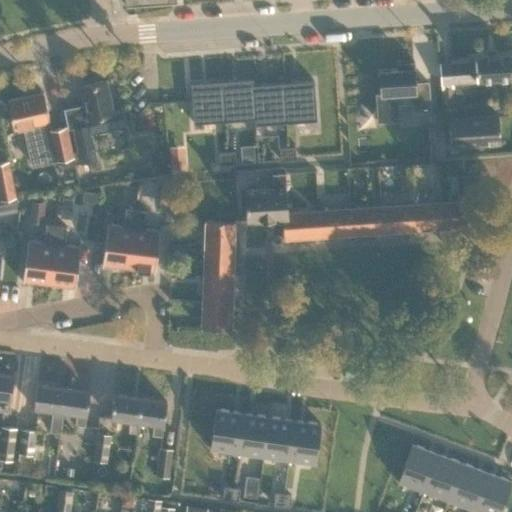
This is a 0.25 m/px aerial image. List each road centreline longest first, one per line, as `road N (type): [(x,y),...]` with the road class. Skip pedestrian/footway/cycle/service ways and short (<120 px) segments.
road 1 (residential): [(465,404),(0,338)]
road 2 (tertiary): [(100,34),(511,10)]
road 3 (residential): [(465,404),(511,235)]
